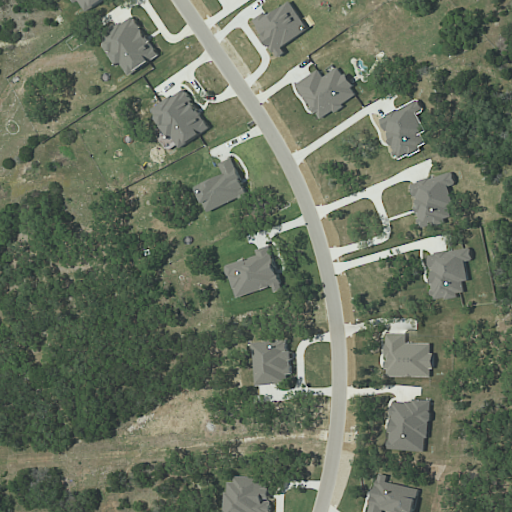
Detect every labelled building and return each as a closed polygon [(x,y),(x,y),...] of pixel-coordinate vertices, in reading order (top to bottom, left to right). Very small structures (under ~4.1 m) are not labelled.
[(71,0),(74,4),(80,1),(85,10),(104,0),(71,0)] [(282,47),(309,30),(289,0),(254,23),(277,58),(286,53),(282,47)] [(129,75),(159,56),(133,15),(105,33),(109,39),(103,43),(118,67),(122,64),(129,75)] [(297,84),(319,120),(358,96),(340,66),(323,77),(319,70),(297,84)] [(166,140),(174,137),(178,146),(208,133),(190,90),(152,106),(166,140)] [(380,117),(399,160),(427,147),(421,134),(426,132),(418,113),(424,111),(419,100),(380,117)] [(224,174),(197,186),(208,212),(248,195),(232,158),(219,163),(224,174)] [(454,221),(447,187),(456,185),(453,174),(412,182),(421,228),(454,221)] [(237,298),(273,287),(275,293),(283,290),(270,246),(256,250),(258,256),(227,265),(237,298)] [(466,262),(473,261),(471,248),(428,254),(435,300),(465,295),(463,282),(469,281),(466,262)] [(432,344),(407,344),(407,334),(387,334),(387,377),(432,377),(432,344)] [(257,386),(291,384),(289,351),(288,352),(287,340),(254,341),(257,386)] [(428,451),(430,402),(391,401),(389,450),(428,451)] [(369,511),(382,511),(383,510),(391,511),(407,511),(408,511),(414,511),(419,489),(387,483),(388,477),(377,475),(369,511)] [(270,511),(271,480),(227,479),(226,511),(270,511)]
